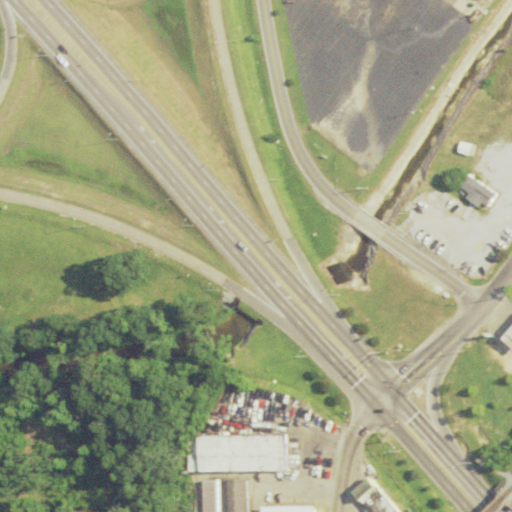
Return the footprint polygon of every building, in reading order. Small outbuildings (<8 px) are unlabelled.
[(490,207),(498,196),(472,176),(460,191),(481,207),(484,203),(490,207)] [(200,436),(200,472),(286,471),(286,435),(200,436)] [(396,511),(366,478),(350,493),(367,511),(396,511)] [(225,480),(225,511),(246,511),(246,480),(225,480)] [(202,511),(202,481),(217,481),(217,511),(202,511)]
